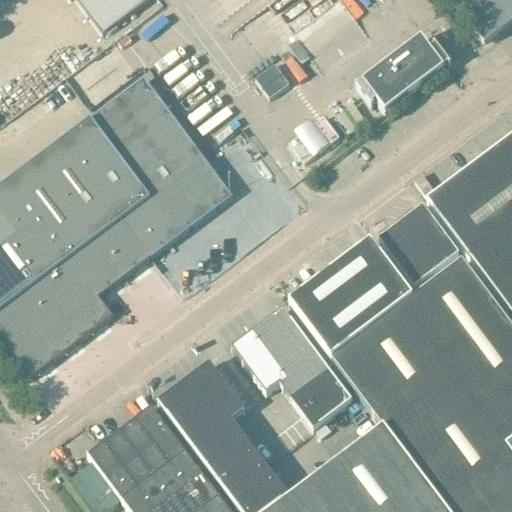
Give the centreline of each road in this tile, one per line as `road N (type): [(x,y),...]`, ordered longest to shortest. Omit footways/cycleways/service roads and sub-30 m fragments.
road 1 (unclassified): [(9,459),(511,81)]
road 2 (unknown): [(405,35),(423,10),(489,98)]
